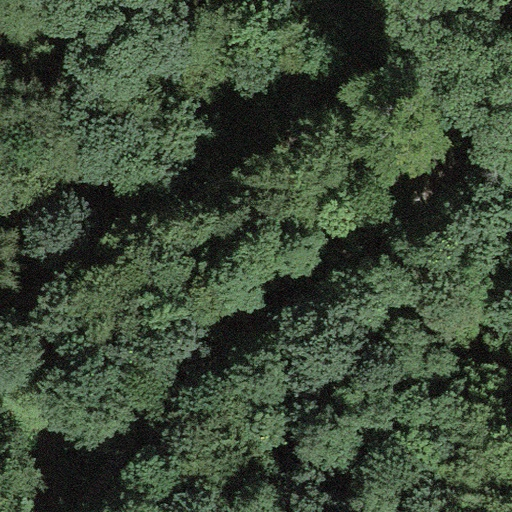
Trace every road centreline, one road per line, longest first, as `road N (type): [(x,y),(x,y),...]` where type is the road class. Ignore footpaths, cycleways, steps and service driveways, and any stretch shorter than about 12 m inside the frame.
road 1 (track): [(0,346),(87,259),(511,6)]
road 2 (track): [(77,511),(511,127)]
